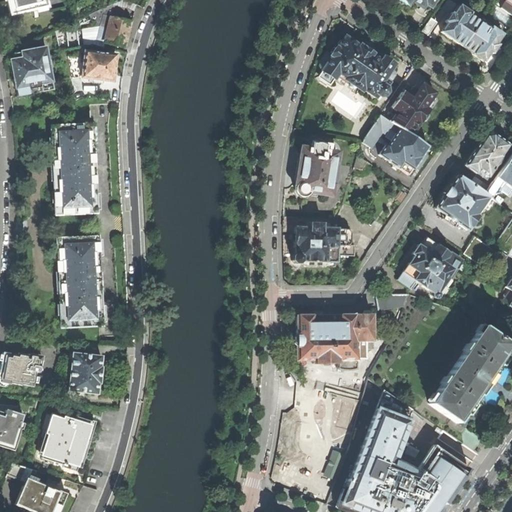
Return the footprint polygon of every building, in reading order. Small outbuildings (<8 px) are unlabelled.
[(6,1),(9,14),(21,11),(22,13),(34,11),(33,7),(48,3),(46,0),(8,0),(8,1),(6,1)] [(410,0),(426,12),(433,0),(395,0),(396,3),(398,4),(399,5),(404,4),(406,5),(410,0)] [(511,15),(511,5),(506,1),(501,8),(511,15)] [(446,13),(431,34),(437,37),(440,33),(450,40),(451,39),(452,41),(461,47),(478,23),(468,16),(470,13),(458,6),(452,15),(450,13),(449,15),(446,13)] [(112,7),(110,17),(121,20),(123,9),(112,7)] [(104,42),(110,17),(102,15),(98,27),(82,29),(84,44),(104,42)] [(110,17),(104,42),(124,47),(127,36),(130,22),(121,20),(110,17)] [(430,19),(421,31),(427,36),(436,23),(430,19)] [(488,29),(478,23),(461,47),(472,54),(482,62),(489,53),(491,54),(494,49),(497,45),(495,44),(501,35),(489,27),(488,29)] [(330,83),(335,76),(344,82),(346,80),(350,83),(349,84),(350,87),(352,88),(355,87),(361,90),(362,89),(375,97),(376,95),(378,96),(379,96),(381,96),(382,96),(384,95),(385,94),(385,93),(386,92),(386,90),(385,89),(384,87),(392,75),(391,72),(389,71),(392,66),(381,58),(379,61),(375,58),(370,55),(371,53),(365,48),(364,49),(359,45),(358,47),(344,37),(342,40),(339,40),(337,43),(338,46),(336,48),(335,47),(330,55),(325,52),(320,60),(321,61),(320,63),(318,65),(317,68),(317,70),(317,73),(318,74),(318,76),(319,77),(319,78),(326,83),(327,83),(330,83)] [(28,95),(28,94),(27,89),(32,88),(40,87),(41,92),(52,90),(51,83),(45,48),(20,52),(21,58),(9,61),(11,75),(14,89),(15,89),(17,97),(28,95)] [(115,56),(83,52),(80,78),(90,79),(90,80),(102,82),(102,81),(112,82),(113,69),(115,56)] [(393,109),(386,119),(410,136),(418,123),(419,123),(420,121),(421,122),(424,122),(428,117),(427,114),(426,113),(427,111),(429,110),(436,101),(435,99),(431,96),(433,94),(430,92),(432,88),(429,86),(426,84),(424,87),(421,85),(416,92),(412,89),(407,97),(401,93),(390,107),(393,109)] [(378,155),(408,175),(417,162),(427,147),(410,136),(386,119),(379,115),(361,142),(369,148),(376,139),(385,146),(378,155)] [(54,214),(94,213),(90,124),(50,127),(51,162),(57,165),(57,170),(58,175),(52,179),(54,214)] [(463,165),(476,174),(478,171),(487,177),(494,167),(497,165),(498,163),(499,162),(500,159),(501,156),(500,156),(507,145),(502,142),(505,138),(502,136),(500,134),(497,138),(491,134),(484,135),(463,165)] [(307,192),(329,195),(336,153),(327,152),(328,146),(311,144),(310,149),(300,148),(296,176),(294,187),(294,189),(294,190),(295,192),(295,193),(297,195),(298,195),(299,196),(301,196),(302,196),(304,195),(305,194),(306,193),(307,192)] [(511,153),(484,195),(490,199),(494,194),(497,194),(499,190),(507,195),(511,189),(511,153)] [(442,219),(453,227),(456,223),(467,230),(477,216),(475,215),(480,208),(487,213),(494,202),(490,199),(484,195),(483,194),(469,184),(457,176),(450,186),(449,186),(446,191),(441,198),(434,208),(444,215),(442,219)] [(473,177),(469,184),(483,194),(488,187),(473,177)] [(511,217),(493,245),(507,255),(511,246),(511,217)] [(300,262),(335,263),(335,256),(353,257),(353,246),(349,246),(349,230),(336,230),(336,228),(321,228),(321,224),(308,223),(308,227),(293,227),(293,240),(292,248),(293,248),(293,254),(291,256),(291,261),(294,264),(298,264),(300,262)] [(60,328),(100,326),(96,238),(55,239),(57,275),(63,278),(63,284),(64,289),(58,292),(60,328)] [(414,281),(434,295),(434,296),(435,297),(437,296),(437,294),(448,278),(449,279),(460,262),(437,246),(425,238),(420,246),(418,245),(414,249),(411,254),(413,256),(397,280),(409,289),(414,281)] [(463,254),(479,265),(481,263),(487,253),(490,249),(474,239),(463,254)] [(508,305),(511,299),(511,292),(509,290),(502,301),(508,305)] [(407,294),(374,294),(377,310),(403,306),(407,294)] [(331,315),(295,316),(295,335),(292,338),(292,344),(295,347),(296,360),(312,360),(312,364),(337,363),(337,369),(341,370),(346,370),(351,370),(355,369),(355,359),(363,359),(366,354),(366,341),(371,341),(371,315),(368,311),(363,311),(360,315),(331,315)] [(509,345),(481,326),(428,404),(456,423),(471,402),(500,358),(509,345)] [(67,390),(96,393),(97,383),(98,383),(100,374),(100,367),(99,367),(100,356),(72,353),(67,390)] [(20,384),(32,387),(35,372),(37,372),(39,371),(39,370),(39,368),(37,366),(40,366),(41,359),(40,357),(32,355),(32,357),(17,354),(16,357),(2,354),(0,364),(0,382),(10,384),(10,383),(20,385),(20,384)] [(366,382),(382,393),(361,447),(345,489),(342,488),(335,508),(345,511),(437,511),(438,511),(439,511),(442,507),(467,469),(433,445),(410,479),(413,480),(407,488),(388,481),(386,487),(383,486),(393,459),(412,411),(367,378),(366,382)] [(361,403),(365,404),(369,388),(364,387),(361,403)] [(65,463),(76,467),(83,446),(90,421),(76,417),(78,413),(67,409),(67,411),(65,418),(54,415),(49,431),(45,430),(44,434),(47,435),(40,458),(64,465),(65,463)] [(0,446),(13,451),(20,429),(18,428),(22,415),(5,410),(4,414),(0,412),(0,446)] [(480,438),(465,428),(461,434),(461,444),(471,450),(480,438)] [(322,476),(334,480),(344,455),(333,450),(322,476)] [(5,476),(23,484),(25,480),(26,480),(30,470),(10,462),(5,476)] [(57,511),(59,507),(65,493),(52,488),(54,483),(47,480),(45,485),(35,481),(34,484),(26,480),(25,480),(23,484),(22,486),(21,486),(14,505),(31,511),(57,511)]
